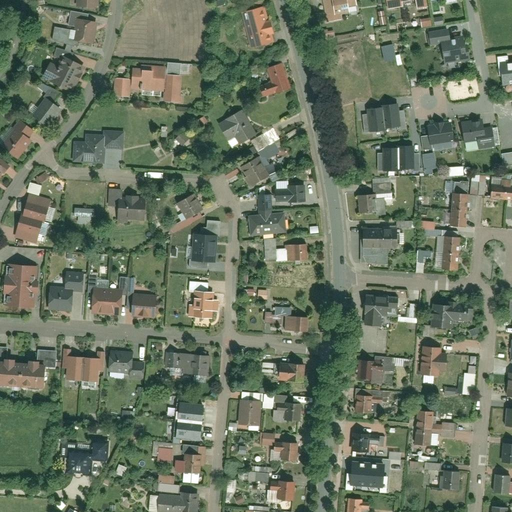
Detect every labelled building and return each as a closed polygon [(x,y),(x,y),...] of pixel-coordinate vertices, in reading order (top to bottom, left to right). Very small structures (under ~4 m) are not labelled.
[(247,42),(265,37),(262,28),(266,27),(262,14),(256,16),(251,1),(252,0),(242,0),(243,1),(235,4),(247,42)] [(354,5),(353,0),(321,0),(326,22),(339,20),(338,13),(346,12),(345,7),(354,5)] [(89,36),(91,16),(75,14),(74,23),(52,20),(50,36),(70,39),(71,34),(89,36)] [(430,17),(432,26),(441,24),(439,16),(430,17)] [(418,18),(419,27),(429,26),(428,17),(418,18)] [(333,30),(317,30),(317,38),(333,38),(333,30)] [(440,40),(444,64),(467,61),(463,36),(440,40)] [(72,85),(82,60),(49,46),(38,70),(72,85)] [(254,78),(258,90),(285,81),(276,54),(261,59),(266,74),(254,78)] [(154,96),(175,98),(178,68),(159,67),(160,61),(126,58),(125,74),(110,72),(109,92),(126,94),(127,83),(155,85),(154,96)] [(511,61),(498,63),(502,88),(511,86),(511,61)] [(31,111),(48,121),(60,102),(54,98),(60,87),(43,77),(37,88),(42,92),(31,111)] [(236,137),(252,126),(235,100),(217,113),(220,116),(214,120),(222,132),(229,127),(236,137)] [(398,110),(397,104),(381,106),(384,127),(396,126),(397,129),(404,128),(402,110),(398,110)] [(384,127),(381,106),(363,108),(363,114),(359,114),(360,129),(384,127)] [(0,142),(16,153),(29,133),(26,131),(31,123),(13,111),(0,130),(0,142)] [(427,124),(431,148),(456,144),(452,120),(427,124)] [(483,120),(460,124),(464,146),(477,144),(478,152),(497,148),(493,126),(484,128),(483,120)] [(272,142),(277,140),(271,129),(253,139),(263,158),(277,151),(272,142)] [(81,133),(80,162),(106,164),(107,149),(126,150),(127,131),(105,130),(105,134),(81,133)] [(190,144),(189,134),(179,135),(180,145),(190,144)] [(394,168),(394,145),(379,146),(379,153),(374,153),(375,169),(394,168)] [(411,153),(410,145),(394,145),(394,168),(410,168),(410,171),(417,171),(417,153),(411,153)] [(243,179),(261,168),(250,150),(237,158),(235,154),(218,165),(224,174),(235,167),(243,179)] [(511,150),(498,153),(500,167),(511,164),(511,150)] [(421,173),(432,172),(431,152),(420,153),(421,173)] [(443,216),(460,218),(463,188),(480,189),(482,169),(468,168),(468,175),(447,173),(443,216)] [(367,184),(350,186),(354,210),(381,206),(380,193),(389,191),(386,173),(366,176),(367,184)] [(484,191),(511,194),(511,176),(486,174),(484,191)] [(267,195),(299,192),(297,177),(284,177),(282,185),(252,187),(253,207),(240,206),(241,232),(257,231),(272,231),(288,230),(283,204),(267,205),(267,195)] [(107,213),(139,216),(141,191),(120,189),(120,181),(104,179),(102,201),(108,201),(107,213)] [(176,213),(197,203),(187,185),(167,195),(176,213)] [(14,229),(36,234),(47,192),(25,186),(14,229)] [(76,207),(75,216),(93,216),(93,208),(76,207)] [(385,258),(385,238),(400,239),(400,220),(357,218),(356,256),(385,258)] [(429,260),(451,263),(456,227),(418,222),(417,233),(433,235),(429,260)] [(259,255),(304,253),(303,236),(281,238),(281,241),(272,242),(272,231),(257,231),(259,255)] [(208,275),(203,243),(184,246),(190,278),(208,275)] [(422,256),(428,256),(429,251),(415,249),(413,271),(419,272),(422,256)] [(0,297),(0,298),(30,301),(34,259),(4,257),(0,297)] [(44,304),(70,307),(73,284),(88,286),(89,281),(94,282),(95,269),(63,265),(60,283),(47,281),(44,304)] [(87,308),(118,311),(119,301),(130,302),(131,286),(133,272),(116,270),(115,283),(94,282),(89,281),(88,286),(87,308)] [(129,310),(152,313),(155,288),(131,286),(130,302),(129,310)] [(166,317),(188,319),(190,299),(185,298),(186,287),(169,286),(166,317)] [(423,319),(441,320),(442,313),(469,315),(470,294),(425,291),(423,319)] [(387,314),(398,316),(401,297),(367,293),(363,324),(386,327),(387,314)] [(276,325),(305,327),(306,309),(285,308),(285,301),(269,300),(269,305),(260,304),(259,317),(277,318),(276,325)] [(415,322),(416,303),(407,303),(406,317),(396,317),(396,321),(415,322)] [(430,336),(431,326),(420,325),(419,335),(430,336)] [(431,361),(437,361),(439,344),(448,345),(449,330),(431,329),(431,337),(416,336),(414,368),(430,369),(431,361)] [(0,375),(42,379),(43,358),(44,352),(7,348),(8,339),(0,338),(0,375)] [(142,374),(142,358),(131,358),(131,346),(107,345),(107,366),(125,366),(125,373),(142,374)] [(176,365),(200,367),(201,348),(162,346),(161,360),(176,361),(176,365)] [(104,375),(105,352),(95,352),(95,359),(70,358),(71,350),(61,350),(60,372),(67,372),(67,380),(97,382),(97,375),(104,375)] [(271,373),(298,372),(297,350),(270,351),(271,373)] [(359,357),(356,383),(384,386),(385,373),(396,375),(397,370),(409,372),(410,362),(359,357)] [(472,394),(472,373),(461,373),(460,394),(472,394)] [(442,394),(460,394),(460,377),(456,377),(456,388),(442,388),(442,394)] [(250,392),(231,391),(230,418),(256,420),(258,396),(271,396),(271,388),(266,388),(266,381),(251,380),(250,392)] [(348,405),(364,407),(365,394),(377,395),(378,386),(350,383),(348,405)] [(275,415),(295,415),(295,394),(275,394),(275,415)] [(173,437),(199,440),(203,406),(177,404),(173,437)] [(413,406),(411,438),(437,439),(438,428),(452,428),(452,415),(427,414),(428,406),(413,406)] [(269,451),(295,452),(296,436),(269,435),(270,427),(258,427),(257,440),(269,440),(269,451)] [(461,431),(461,441),(472,442),(472,431),(461,431)] [(366,433),(350,432),(349,452),(364,453),(366,433)] [(88,454),(102,455),(103,434),(91,433),(91,444),(83,444),(83,438),(65,437),(63,467),(87,468),(88,454)] [(511,437),(497,437),(496,454),(511,454),(511,437)] [(160,448),(160,461),(174,462),(175,448),(160,448)] [(386,459),(398,460),(398,452),(386,451),(386,459)] [(355,474),(366,476),(368,456),(347,454),(345,473),(355,474)] [(179,472),(199,473),(200,456),(186,455),(185,462),(179,462),(179,472)] [(426,479),(453,481),(454,464),(437,463),(438,456),(420,455),(419,465),(426,465),(426,479)] [(272,491),(287,493),(289,474),(267,471),(268,461),(249,458),(246,482),(263,484),(262,493),(271,494),(272,491)] [(491,468),(490,485),(511,487),(511,475),(509,475),(510,470),(491,468)] [(149,495),(148,511),(198,511),(200,493),(183,492),(183,487),(157,485),(157,495),(149,495)] [(342,511),(354,511),(360,511),(363,511),(364,496),(344,494),(342,511)] [(287,511),(263,508),(265,500),(249,498),(248,502),(240,501),(237,511),(287,511)] [(486,498),(484,511),(508,511),(509,508),(501,507),(502,500),(486,498)]
